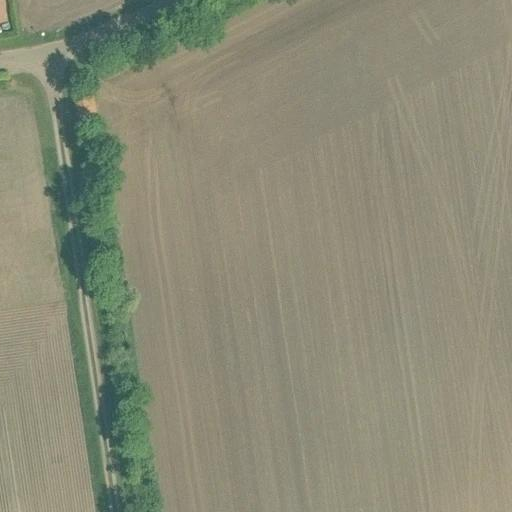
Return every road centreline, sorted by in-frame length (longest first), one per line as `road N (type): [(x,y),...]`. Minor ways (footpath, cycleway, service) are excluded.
road 1 (unclassified): [(53,63),(119,511)]
road 2 (unclassified): [(179,0),(53,63)]
